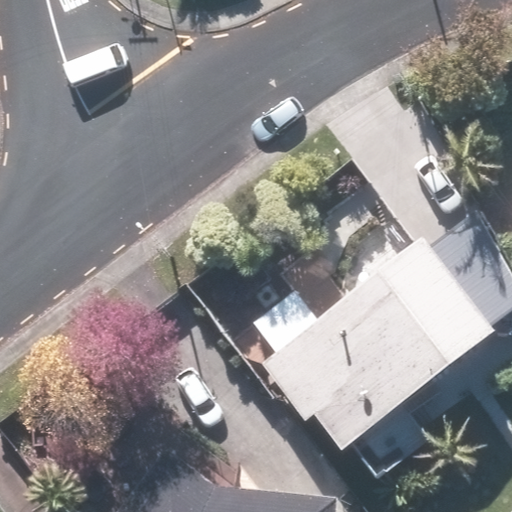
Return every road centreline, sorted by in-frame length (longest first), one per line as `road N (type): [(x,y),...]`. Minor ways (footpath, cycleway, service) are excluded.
road 1 (residential): [(123,182),(398,0)]
road 2 (residential): [(123,182),(41,0)]
road 3 (residential): [(0,274),(123,182)]
